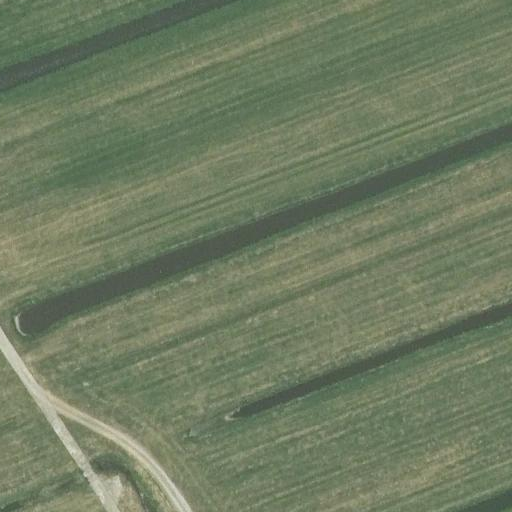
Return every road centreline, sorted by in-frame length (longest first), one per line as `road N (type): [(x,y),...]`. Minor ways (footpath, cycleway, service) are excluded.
road 1 (track): [(113,511),(0,336)]
road 2 (track): [(183,511),(158,471),(129,446),(39,398)]
